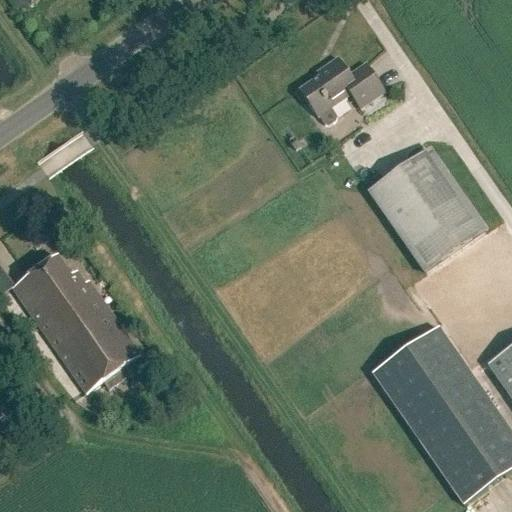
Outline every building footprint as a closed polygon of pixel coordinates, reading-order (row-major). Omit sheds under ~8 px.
[(7,0),(20,17),(44,0),(7,0)] [(317,121),(319,120),(325,128),(329,129),(338,123),(337,120),(331,111),(350,98),(360,112),(385,95),(366,67),(350,78),(338,62),(325,71),(328,75),(299,94),(317,121)] [(370,195),(426,276),(485,235),(429,154),(370,195)] [(85,287),(77,275),(71,279),(58,260),(13,292),(87,398),(141,360),(89,284),(85,287)] [(511,475),(511,437),(439,332),(373,378),(463,508),(511,475)] [(511,352),(488,369),(511,403),(511,352)] [(6,419),(0,423),(0,448),(18,436),(6,419)]
